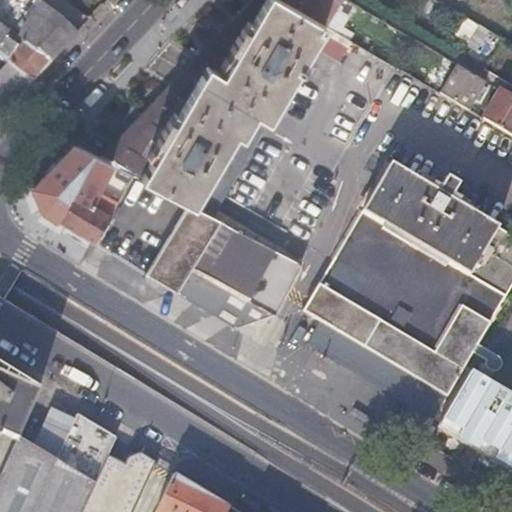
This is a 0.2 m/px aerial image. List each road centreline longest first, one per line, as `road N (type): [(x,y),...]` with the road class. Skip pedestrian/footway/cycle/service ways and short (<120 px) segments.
road 1 (primary): [(433,511),(0,244)]
road 2 (primary): [(399,511),(0,267)]
road 3 (unknown): [(245,395),(387,137),(511,199)]
road 4 (primary): [(0,289),(361,511)]
road 5 (primary): [(0,324),(321,511)]
road 6 (secondary): [(0,164),(157,0)]
